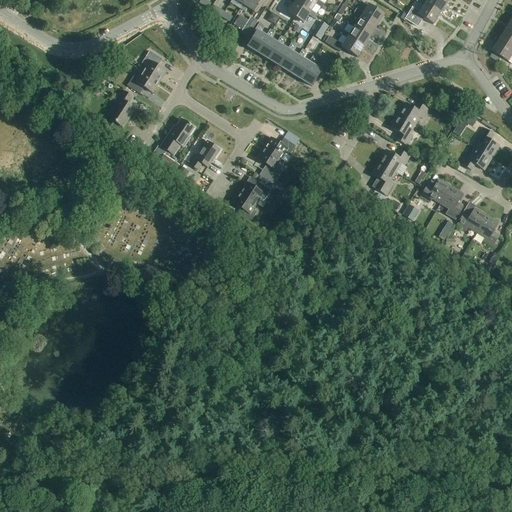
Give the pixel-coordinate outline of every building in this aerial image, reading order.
[(208,9),(211,4),(204,0),(201,0),(199,4),(208,9)] [(247,0),(243,7),(254,14),(263,0),(247,0)] [(325,5),(318,1),(317,3),(311,0),(297,0),(295,4),(310,14),(311,12),(315,5),(325,11),(326,9),(324,7),(325,5)] [(440,15),(447,5),(439,0),(427,0),(426,2),(422,0),(418,0),(417,2),(423,7),(424,5),(440,15)] [(361,16),(377,26),(388,9),(378,3),(374,9),(368,6),(363,14),(356,10),(354,14),(360,18),(361,16)] [(318,16),(311,12),(310,14),(295,4),(288,15),(303,25),(309,16),(315,20),(318,16)] [(433,26),(440,15),(424,5),(423,7),(419,13),(413,9),(406,20),(417,27),(422,19),(433,26)] [(221,18),(225,13),(216,7),(212,12),(221,18)] [(225,13),(221,18),(229,23),(233,18),(225,13)] [(270,17),(268,21),(275,25),(279,18),(278,17),(274,15),(272,14),(270,17)] [(371,37),(377,26),(361,16),(360,18),(356,25),(350,21),(347,25),(354,29),(355,27),(371,37)] [(236,20),(233,26),(242,31),(241,33),(247,37),(257,22),(251,18),(248,22),(245,26),(236,20)] [(267,39),(266,38),(259,34),(263,27),(259,24),(254,32),(256,33),(247,48),(258,54),(267,39)] [(364,48),(371,37),(355,27),(354,29),(350,35),(343,31),(340,36),(347,39),(348,37),(364,48)] [(278,45),(276,44),(270,40),(274,34),(270,31),(266,38),(267,39),(258,54),(268,61),(278,45)] [(500,41),(511,48),(511,33),(507,31),(500,41)] [(348,37),(347,39),(343,46),(329,37),(325,44),(340,53),(342,49),(357,58),(364,48),(348,37)] [(289,52),(287,51),(281,47),(285,40),(280,38),(276,44),(278,45),(268,61),(279,68),(289,52)] [(511,48),(500,41),(493,52),(502,58),(509,62),(511,57),(511,48)] [(300,58),(298,57),(292,53),(296,47),(291,44),(287,51),(289,52),(279,68),(290,74),(300,58)] [(311,65),(309,64),(302,60),(306,53),(302,51),(298,57),(300,58),(290,74),(301,81),(311,65)] [(493,52),(490,57),(499,63),(502,58),(493,52)] [(142,72),(159,83),(166,73),(158,67),(162,61),(149,53),(142,65),(146,67),(142,72)] [(342,62),(351,57),(348,53),(340,58),(342,62)] [(311,65),(301,81),(312,88),(322,72),(313,67),(317,60),(313,57),(309,64),(311,65)] [(153,94),(159,83),(142,72),(139,78),(135,75),(127,87),(140,95),(144,88),(153,94)] [(123,128),(135,110),(128,105),(132,98),(122,91),(117,98),(119,100),(107,119),(123,128)] [(398,116),(414,126),(419,118),(423,120),(428,110),(417,104),(414,110),(405,104),(398,116)] [(466,111),(463,116),(475,123),(478,119),(466,111)] [(409,135),(414,126),(398,116),(390,128),(399,134),(396,140),(407,147),(412,137),(409,135)] [(194,129),(181,121),(177,128),(174,127),(160,148),(167,153),(164,157),(160,154),(155,161),(159,163),(158,165),(173,175),(179,167),(167,159),(170,154),(173,157),(180,146),(183,149),(189,139),(188,138),(194,129)] [(474,148),(492,159),(499,147),(490,141),(493,135),(483,128),(477,138),(479,140),(474,148)] [(271,139),(264,149),(281,160),(285,154),(289,156),(295,147),(284,139),(281,145),(271,139)] [(208,169),(220,151),(207,143),(197,159),(194,156),(188,165),(198,172),(202,165),(208,169)] [(484,171),(492,159),(474,148),(469,156),(466,155),(460,164),(471,171),(475,165),(484,171)] [(277,166),(281,160),(264,149),(257,160),(267,166),(260,177),(263,179),(280,189),(282,185),(276,182),(281,175),(279,173),(281,169),(277,166)] [(378,163),(395,173),(400,165),(403,167),(409,157),(398,151),(395,157),(385,151),(378,163)] [(390,182),(395,173),(378,163),(371,175),(377,179),(372,188),(386,196),(393,184),(390,182)] [(173,175),(173,176),(182,181),(188,171),(179,166),(179,167),(173,175)] [(182,182),(187,185),(190,180),(185,177),(182,182)] [(261,182),(260,184),(271,192),(274,187),(263,179),(261,182)] [(440,205),(450,188),(438,181),(433,190),(427,186),(420,197),(430,203),(431,200),(440,205)] [(260,184),(256,190),(247,184),(240,194),(257,205),(261,200),(264,202),(271,192),(260,184)] [(463,208),(457,205),(462,195),(450,188),(440,205),(448,210),(446,215),(455,221),(463,208)] [(253,211),(257,205),(240,194),(233,205),(242,211),(239,216),(250,224),(257,214),(253,211)] [(475,234),(486,216),(474,209),(475,207),(469,203),(456,226),(466,231),(467,229),(475,234)] [(414,209),(409,206),(402,216),(407,219),(412,222),(413,219),(409,216),(414,209)] [(486,216),(475,234),(484,239),(482,242),(492,247),(499,236),(493,233),(498,224),(486,216)] [(451,225),(448,223),(447,222),(443,230),(448,233),(452,225),(451,225)]
